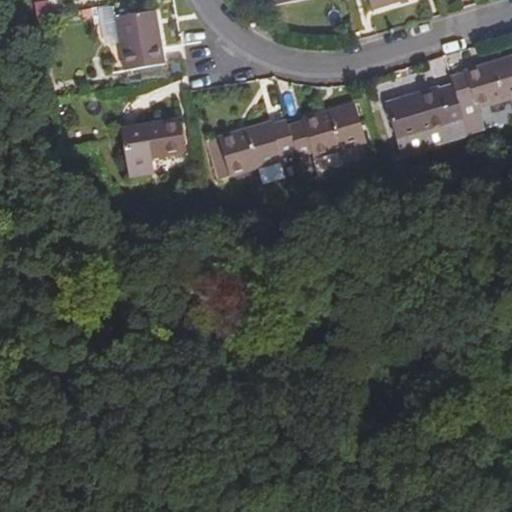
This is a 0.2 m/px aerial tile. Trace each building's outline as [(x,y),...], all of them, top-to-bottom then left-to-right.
[(47,0),(36,3),(39,21),(51,19),(47,0)] [(269,0),(272,15),(313,9),(311,0),(269,0)] [(426,6),(441,1),(440,0),(367,0),(376,24),(427,9),(426,6)] [(165,67),(155,14),(116,21),(128,73),(165,67)] [(460,97),(474,145),(488,140),(483,120),(511,111),(511,68),(473,81),(472,85),(457,89),(460,97)] [(408,165),(474,145),(460,97),(442,101),(441,97),(391,113),(408,165)] [(281,126),(289,155),(297,153),(299,157),(309,153),(312,162),(369,144),(353,104),(302,120),(302,124),(289,128),(287,124),(281,126)] [(183,155),(178,120),(121,129),(125,179),(151,176),(149,159),(183,155)] [(282,158),(289,155),(281,126),(271,129),(270,124),(219,141),(230,181),(283,165),(282,158)]
